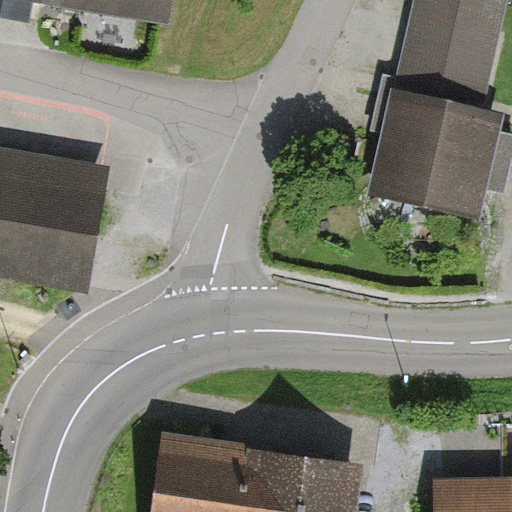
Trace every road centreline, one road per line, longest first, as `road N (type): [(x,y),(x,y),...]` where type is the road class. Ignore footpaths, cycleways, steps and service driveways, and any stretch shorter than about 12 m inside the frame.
road 1 (tertiary): [(511,340),(216,333)]
road 2 (residential): [(276,118),(0,69)]
road 3 (tertiary): [(216,333),(154,351),(96,390),(64,439),(45,511)]
road 4 (residential): [(276,118),(236,205),(212,289),(216,333)]
road 5 (residential): [(329,0),(276,118)]
